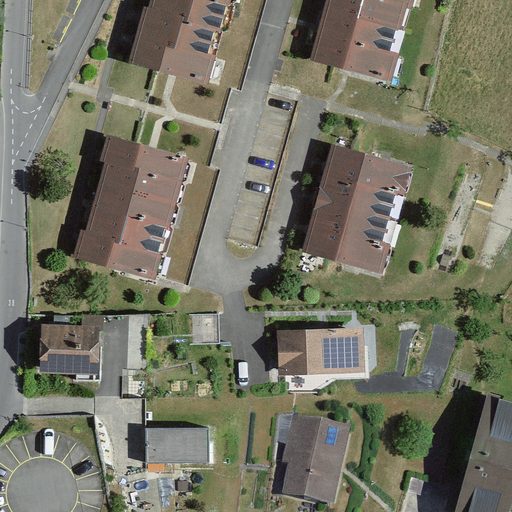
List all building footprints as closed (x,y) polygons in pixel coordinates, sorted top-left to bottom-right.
[(153,0),(151,10),(145,8),(131,62),(208,82),(214,57),(209,55),(217,25),(223,27),(229,0),(153,0)] [(411,7),(413,0),(328,0),(313,60),(392,80),(398,55),(387,52),(394,27),(400,28),(406,6),(411,7)] [(100,161),(105,162),(87,232),(83,231),(76,257),(156,277),(186,156),(107,136),(100,161)] [(403,194),(410,168),(333,146),(304,251),(381,272),(388,246),(382,244),(396,192),(403,194)] [(218,315),(189,315),(190,344),(218,344),(218,315)] [(97,371),(96,326),(41,326),(41,371),(97,371)] [(362,330),(280,331),(280,372),(363,372),(362,330)] [(507,511),(511,496),(511,401),(487,395),(456,511),(507,511)] [(333,507),(347,432),(291,421),(283,463),(290,464),(284,497),(333,507)] [(206,460),(206,429),(148,428),(148,460),(206,460)]
